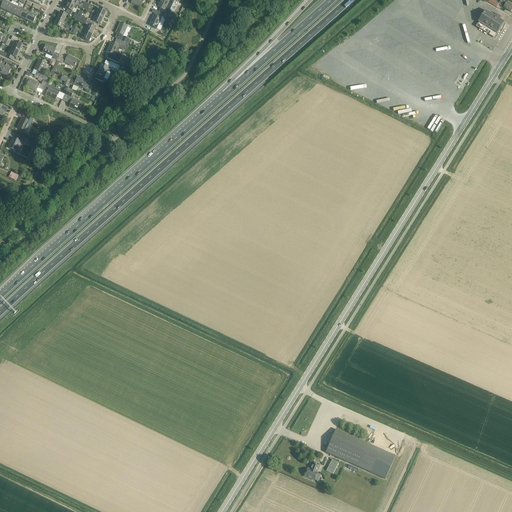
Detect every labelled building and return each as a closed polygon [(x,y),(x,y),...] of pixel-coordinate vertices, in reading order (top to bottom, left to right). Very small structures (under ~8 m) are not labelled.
[(0,0),(0,6),(1,7),(1,8),(7,11),(10,4),(11,5),(11,3),(5,0),(0,0)] [(84,10),(87,3),(84,2),(83,4),(81,3),(81,5),(76,3),(77,0),(69,0),(68,2),(78,7),(84,10)] [(164,15),(166,16),(171,18),(175,20),(177,17),(171,15),(171,14),(167,12),(166,12),(165,12),(168,4),(171,5),(173,1),(170,0),(160,0),(158,6),(161,8),(159,12),(164,15)] [(501,0),(499,3),(493,0),(489,0),(488,3),(497,8),(499,5),(501,6),(511,12),(511,10),(511,6),(504,1),(504,2),(501,0)] [(65,9),(70,11),(72,12),(74,8),(76,9),(78,7),(68,2),(65,9)] [(7,11),(14,14),(17,8),(11,5),(10,4),(7,11)] [(23,11),(17,8),(14,14),(20,17),(23,11)] [(92,12),(91,13),(103,18),(106,12),(99,9),(97,12),(94,11),(92,12)] [(23,11),(20,17),(26,20),(30,14),(23,11)] [(505,23),(500,20),(502,17),(497,14),(495,17),(486,11),(476,27),(487,34),(489,29),(498,34),(502,27),(504,28),(505,26),(505,24),(505,23)] [(67,16),(65,14),(60,12),(57,19),(64,22),(67,16)] [(163,18),(164,15),(159,12),(157,17),(154,15),(149,25),(156,29),(162,17),(163,18)] [(93,22),(96,23),(100,25),(103,18),(91,13),(93,14),(96,16),(93,22)] [(36,17),(30,14),(26,20),(33,23),(36,17)] [(64,22),(57,19),(54,25),(61,29),(63,25),(72,29),(70,33),(73,34),(76,28),(64,22)] [(116,39),(128,44),(132,46),(134,42),(130,40),(123,36),(128,26),(120,23),(116,33),(118,34),(116,39)] [(85,32),(92,35),(95,29),(88,25),(85,32)] [(76,28),(73,34),(76,35),(78,31),(79,31),(78,32),(84,35),(82,38),(89,42),(92,35),(85,32),(76,28)] [(2,44),(5,45),(8,39),(5,38),(7,35),(0,32),(0,42),(0,41),(3,42),(2,44)] [(111,42),(107,52),(109,53),(107,58),(120,64),(123,57),(117,55),(120,49),(125,51),(126,49),(127,49),(129,45),(128,44),(116,39),(114,43),(111,42)] [(20,52),(23,45),(16,42),(13,49),(20,52)] [(50,61),(55,63),(59,55),(55,53),(56,50),(46,45),(42,53),(54,58),(54,59),(52,58),(50,61)] [(17,58),(20,52),(13,49),(9,55),(0,51),(0,54),(12,60),(14,57),(17,58)] [(59,55),(55,63),(52,70),(55,71),(59,62),(62,63),(62,62),(74,67),(78,60),(68,55),(66,58),(59,55)] [(39,60),(34,70),(37,71),(35,76),(40,78),(41,78),(44,80),(47,81),(48,79),(41,75),(46,63),(44,62),(39,60)] [(101,64),(96,74),(99,75),(97,80),(102,82),(103,82),(104,80),(103,79),(107,71),(116,75),(118,71),(108,67),(107,66),(106,65),(106,66),(101,64)] [(5,67),(2,74),(8,77),(11,70),(5,67)] [(62,76),(60,80),(65,82),(64,85),(68,87),(71,80),(62,76)] [(72,79),(70,84),(73,86),(72,89),(76,92),(79,86),(86,90),(85,92),(89,93),(93,86),(87,83),(87,81),(77,77),(76,81),(72,79)] [(38,89),(42,91),(45,85),(47,81),(44,80),(41,85),(34,82),(30,80),(26,87),(36,92),(38,89)] [(55,100),(57,96),(59,93),(47,88),(48,86),(45,85),(42,91),(47,93),(45,96),(55,100)] [(74,92),(67,90),(62,100),(70,104),(69,107),(79,111),(82,104),(73,100),(74,97),(72,96),(74,92)] [(17,128),(22,130),(25,132),(29,125),(30,126),(32,124),(34,119),(27,116),(26,120),(22,118),(19,123),(20,124),(18,128),(17,128)] [(8,148),(13,150),(16,151),(21,142),(23,143),(25,139),(18,136),(16,139),(13,138),(10,143),(11,143),(9,148),(8,147),(8,148)] [(19,176),(11,172),(9,178),(16,181),(19,176)] [(336,430),(325,452),(385,479),(395,456),(336,430)] [(308,468),(307,469),(304,476),(314,481),(318,473),(317,472),(320,465),(313,462),(310,469),(308,468)]
